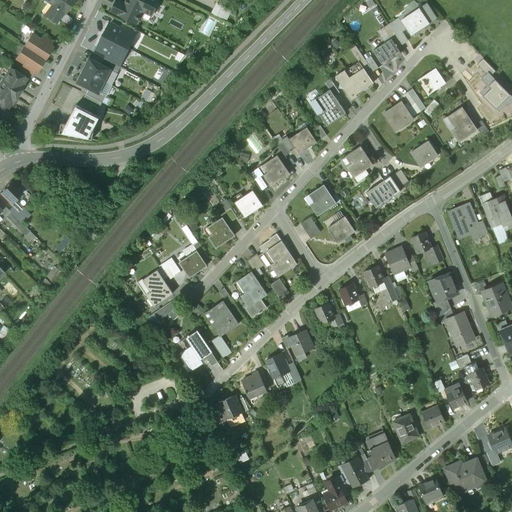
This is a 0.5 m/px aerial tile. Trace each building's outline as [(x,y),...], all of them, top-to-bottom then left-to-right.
[(74,0),(44,0),(55,8),(47,18),(56,24),(63,14),(64,14),(74,0)] [(127,0),(125,4),(117,0),(111,11),(136,23),(144,6),(153,11),(158,0),(127,0)] [(210,13),(227,20),(231,10),(215,3),(210,13)] [(419,9),(401,20),(407,29),(411,35),(429,23),(419,9)] [(400,30),(402,32),(407,29),(401,20),(400,17),(389,24),(395,33),(400,30)] [(138,31),(122,23),(119,29),(131,35),(135,37),(138,31)] [(119,29),(109,24),(106,29),(104,30),(101,35),(125,47),(131,35),(119,29)] [(389,24),(384,28),(389,37),(395,33),(389,24)] [(400,30),(395,33),(403,44),(408,41),(402,32),(400,30)] [(403,44),(395,33),(389,37),(391,39),(397,48),(403,44)] [(39,40),(31,35),(23,46),(44,59),(51,48),(49,46),(39,40)] [(52,41),(42,35),(39,40),(49,46),(51,44),(52,41)] [(125,47),(101,35),(99,40),(100,42),(97,48),(107,54),(119,60),(119,59),(125,47)] [(391,39),(373,50),(383,65),(401,54),(397,48),(391,39)] [(44,59),(23,46),(16,58),(24,63),(34,70),(36,71),(44,59)] [(364,58),(356,46),(350,50),(358,62),(364,58)] [(119,60),(107,54),(104,59),(120,67),(123,61),(119,59),(119,60)] [(101,64),(90,58),(83,71),(104,81),(110,69),(101,64)] [(370,68),(364,58),(358,62),(363,69),(363,68),(365,71),(370,68)] [(120,67),(104,59),(101,64),(110,69),(117,73),(120,67)] [(491,76),(496,72),(483,59),(477,65),(486,74),(488,72),(491,76)] [(34,70),(24,63),(21,68),(31,75),(34,70)] [(25,79),(9,68),(0,83),(0,102),(7,107),(11,101),(12,101),(16,96),(17,97),(20,92),(19,91),(22,86),(21,85),(25,79)] [(349,78),(346,80),(352,89),(355,95),(356,95),(373,83),(365,71),(363,68),(363,69),(349,78)] [(436,68),(418,80),(428,95),(446,83),(436,68)] [(349,78),(344,70),(335,76),(341,85),(340,87),(343,88),(346,93),(352,89),(346,80),(349,78)] [(104,81),(83,71),(77,83),(89,89),(98,93),(104,81)] [(511,97),(491,76),(488,72),(486,74),(481,79),(489,88),(482,94),(497,110),(504,103),(507,106),(511,101),(511,97)] [(339,93),(330,79),(325,83),(329,90),(330,90),(334,96),(339,93)] [(98,93),(89,89),(86,94),(101,102),(104,96),(98,93)] [(310,99),(317,94),(314,89),(306,95),(310,99)] [(352,89),(346,93),(351,100),(357,97),(356,95),(355,95),(352,89)] [(419,98),(412,89),(407,93),(414,102),(419,98)] [(329,90),(315,100),(322,112),(319,114),(326,126),(345,113),(334,96),(330,90),(329,90)] [(414,102),(407,93),(402,96),(410,107),(415,103),(414,102)] [(86,94),(79,107),(90,112),(93,106),(98,109),(102,102),(101,102),(86,94)] [(425,108),(419,98),(414,102),(415,103),(420,111),(425,108)] [(322,112),(315,100),(310,103),(318,114),(319,114),(322,112)] [(413,120),(401,101),(386,111),(391,118),(387,121),(395,132),(413,120)] [(79,107),(76,105),(71,114),(66,124),(61,124),(59,133),(92,140),(94,130),(90,129),(92,125),(95,127),(100,117),(90,112),(79,107)] [(462,107),(447,117),(455,129),(451,131),(459,143),(478,130),(462,107)] [(482,122),(476,125),(483,136),(489,132),(482,122)] [(327,136),(320,126),(315,129),(322,139),(327,136)] [(307,128),(290,139),(294,146),(294,147),(299,154),(317,142),(307,128)] [(290,139),(287,136),(282,140),(283,142),(289,151),(294,147),(294,146),(290,139)] [(428,141),(411,153),(420,168),(438,156),(428,141)] [(289,151),(283,142),(278,145),(285,156),(290,152),(289,151)] [(285,156),(278,145),(272,149),(277,156),(277,155),(281,162),(286,158),(285,156)] [(361,147),(346,157),(351,164),(347,166),(354,177),(365,170),(373,165),(361,147)] [(277,156),(262,165),(267,173),(263,175),(271,186),(289,174),(281,162),(277,155),(277,156)] [(507,169),(506,167),(499,170),(501,174),(504,180),(511,176),(511,175),(509,168),(507,169)] [(365,170),(354,177),(358,183),(368,175),(365,170)] [(401,171),(396,174),(403,185),(408,182),(401,171)] [(403,185),(396,174),(391,177),(398,188),(403,185)] [(501,174),(495,177),(499,187),(505,184),(504,180),(501,174)] [(22,193),(10,181),(0,191),(0,193),(13,207),(18,212),(19,210),(22,207),(15,199),(22,193)] [(384,181),(366,193),(376,208),(394,196),(384,181)] [(324,185),(309,195),(314,202),(310,205),(317,216),(336,203),(324,185)] [(253,191),(235,202),(245,217),(262,206),(253,191)] [(493,199),(490,192),(480,196),(492,226),(501,223),(503,226),(511,222),(511,216),(503,195),(493,199)] [(469,202),(450,210),(458,230),(461,229),(464,236),(478,231),(480,236),(488,233),(483,220),(478,223),(469,202)] [(18,212),(13,207),(9,211),(21,223),(27,218),(19,210),(18,212)] [(231,208),(226,212),(232,221),(237,218),(231,208)] [(21,223),(9,211),(4,215),(5,216),(24,235),(25,235),(29,231),(21,223)] [(232,221),(226,212),(221,215),(222,218),(223,218),(227,224),(232,221)] [(160,220),(166,228),(173,223),(167,215),(160,220)] [(310,217),(301,223),(305,228),(314,222),(310,217)] [(345,217),(328,228),(337,243),(355,232),(345,217)] [(222,218),(208,227),(213,234),(209,237),(216,248),(235,236),(227,224),(223,218),(222,218)] [(314,222),(305,228),(308,234),(317,227),(314,222)] [(317,227),(308,234),(311,239),(320,232),(317,227)] [(425,232),(411,237),(412,238),(418,253),(418,254),(424,251),(431,248),(432,248),(431,247),(425,232)] [(277,234),(269,239),(270,240),(259,246),(263,253),(278,276),(297,264),(277,234)] [(207,255),(198,242),(193,246),(197,251),(202,259),(207,255)] [(437,245),(431,247),(432,248),(431,248),(435,257),(441,255),(437,245)] [(402,247),(386,254),(394,274),(410,267),(410,266),(407,258),(402,247)] [(431,248),(424,251),(427,261),(432,259),(435,257),(431,248)] [(197,251),(179,263),(189,277),(207,265),(202,259),(197,251)] [(257,254),(252,258),(259,269),(264,265),(257,254)] [(418,268),(413,255),(407,258),(410,266),(410,267),(412,271),(418,268)] [(435,257),(432,259),(434,264),(443,260),(441,255),(435,257)] [(259,269),(252,258),(247,261),(254,272),(259,269)] [(378,266),(365,271),(372,287),(384,281),(383,278),(378,266)] [(175,276),(169,267),(164,270),(170,279),(175,276)] [(172,294),(157,270),(142,280),(150,292),(146,294),(154,306),(172,294)] [(251,271),(237,281),(245,293),(241,296),(248,307),(267,294),(251,271)] [(457,293),(449,273),(430,281),(438,300),(438,301),(447,298),(457,293)] [(388,276),(383,278),(384,281),(393,301),(398,299),(398,297),(394,289),(388,276)] [(281,279),(271,286),(281,301),(291,294),(281,279)] [(358,296),(353,283),(340,289),(346,304),(359,299),(358,296)] [(502,283),(483,291),(492,315),(511,307),(502,283)] [(400,286),(394,289),(398,297),(403,295),(400,286)] [(224,288),(219,292),(227,302),(231,299),(224,288)] [(362,306),(368,304),(363,294),(358,296),(359,299),(362,306)] [(447,298),(438,301),(438,300),(433,302),(439,318),(440,318),(451,308),(447,298)] [(174,300),(165,306),(169,313),(178,305),(174,300)] [(223,301),(209,311),(216,322),(212,325),(220,337),(238,324),(223,301)] [(328,302),(315,308),(322,324),(334,319),(335,318),(334,315),(328,302)] [(165,306),(153,314),(159,323),(169,313),(165,306)] [(451,308),(440,318),(441,322),(447,320),(447,319),(454,316),(451,308)] [(454,316),(447,319),(447,320),(457,345),(474,338),(463,312),(454,316)] [(339,313),(334,315),(335,318),(334,319),(337,325),(343,323),(339,313)] [(343,323),(337,325),(340,332),(346,329),(343,323)] [(511,324),(500,329),(510,354),(511,353),(511,324)] [(289,337),(292,346),(296,355),(313,348),(306,330),(289,337)] [(212,352),(197,331),(178,343),(184,354),(182,355),(192,371),(203,363),(201,360),(206,357),(212,353),(212,352)] [(288,335),(283,338),(287,348),(292,346),(289,337),(288,335)] [(214,344),(224,358),(231,353),(221,339),(214,344)] [(218,362),(212,353),(206,357),(212,366),(218,362)] [(280,354),(267,360),(271,371),(274,378),(281,375),(289,372),(284,360),(283,361),(280,354)] [(476,363),(465,368),(468,374),(470,374),(469,373),(478,369),(476,363)] [(294,364),(288,365),(293,376),(298,374),(294,364)] [(478,369),(469,373),(470,374),(474,384),(471,385),(473,390),(489,384),(482,368),(478,369)] [(259,373),(242,381),(249,397),(256,394),(256,395),(266,391),(259,373)] [(298,374),(293,376),(296,383),(301,380),(298,374)] [(281,375),(274,378),(277,387),(285,384),(281,375)] [(466,381),(460,384),(464,394),(471,391),(466,381)] [(143,397),(166,397),(166,382),(144,382),(143,397)] [(459,384),(444,390),(452,408),(467,402),(464,394),(460,384),(459,384)] [(282,406),(275,391),(273,392),(278,403),(279,407),(282,406)] [(278,403),(273,392),(267,394),(272,406),(278,403)] [(234,396),(219,402),(225,417),(227,420),(242,413),(234,396)] [(436,401),(425,405),(428,411),(438,406),(436,401)] [(428,411),(423,413),(429,429),(445,422),(438,406),(428,411)] [(242,413),(227,420),(230,428),(245,421),(242,413)] [(410,414),(400,419),(401,423),(395,425),(403,444),(419,437),(410,414)] [(225,417),(220,420),(225,431),(230,428),(227,420),(225,417)] [(511,444),(506,429),(488,436),(495,452),(495,454),(496,454),(511,447),(511,444)] [(385,434),(366,442),(370,450),(388,442),(385,434)] [(388,442),(370,450),(373,456),(378,467),(386,464),(385,462),(395,457),(388,442)] [(245,449),(236,453),(240,463),(249,460),(245,449)] [(499,463),(496,454),(495,454),(495,452),(488,454),(492,466),(499,463)] [(372,470),(367,458),(367,459),(364,454),(358,457),(360,463),(365,473),(372,470)] [(373,456),(367,458),(372,470),(378,467),(373,456)] [(477,459),(456,468),(455,464),(445,468),(454,493),(474,484),(475,487),(486,483),(477,459)] [(360,463),(355,466),(352,460),(343,465),(346,471),(345,471),(353,487),(369,479),(365,473),(360,463)] [(349,493),(342,477),(337,479),(340,487),(344,495),(349,493)] [(337,478),(326,483),(330,491),(340,487),(337,479),(337,478)] [(436,479),(419,486),(426,501),(432,498),(433,500),(443,496),(436,479)] [(340,487),(330,491),(331,494),(325,497),(330,509),(338,506),(337,505),(346,501),(344,495),(340,487)] [(417,511),(412,500),(397,506),(399,511),(417,511)] [(318,511),(313,501),(297,508),(298,511),(318,511)]
